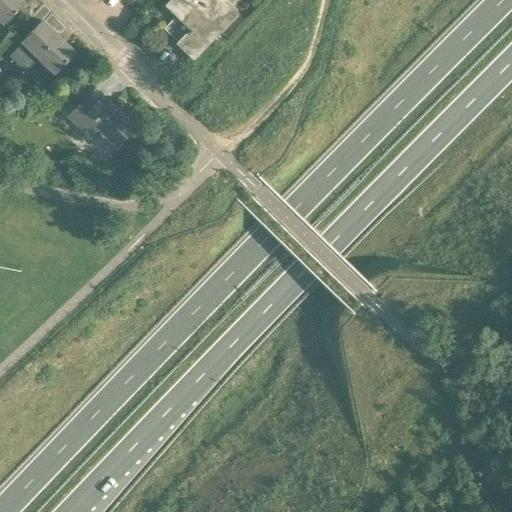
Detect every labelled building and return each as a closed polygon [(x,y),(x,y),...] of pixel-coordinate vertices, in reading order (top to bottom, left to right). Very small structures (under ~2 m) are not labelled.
[(19,0),(0,0),(0,22),(5,27),(25,6),(19,0)] [(220,0),(174,0),(167,7),(192,31),(182,41),(197,56),(193,60),(194,60),(221,33),(212,24),(228,7),(220,0)] [(39,60),(59,39),(43,22),(22,44),(31,53),(11,73),(19,80),(30,70),(39,60)] [(76,55),(59,39),(39,60),(56,77),(76,55)] [(37,77),(30,70),(19,80),(26,87),(37,77)] [(68,118),(90,140),(98,131),(117,151),(137,130),(104,97),(90,111),(82,103),(68,118)] [(11,125),(1,126),(1,133),(12,133),(11,125)]
